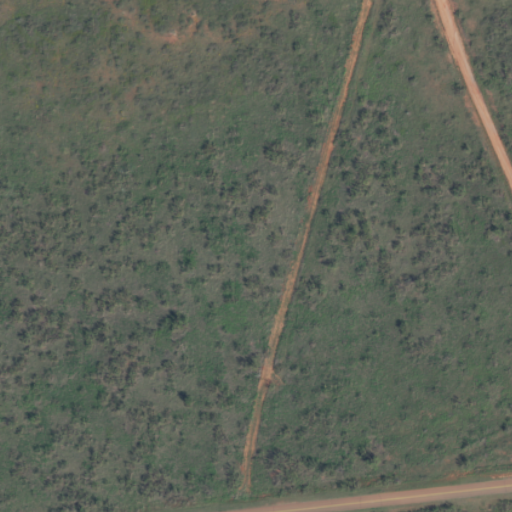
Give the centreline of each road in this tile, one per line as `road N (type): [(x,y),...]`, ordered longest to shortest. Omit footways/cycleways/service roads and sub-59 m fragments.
road 1 (residential): [(511,300),(400,49),(406,0)]
road 2 (secondary): [(266,511),(511,484)]
